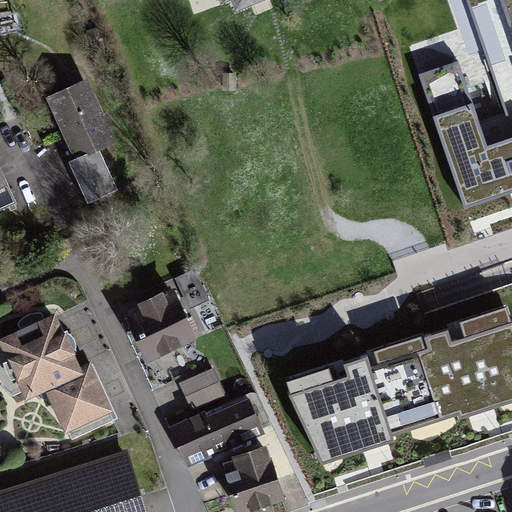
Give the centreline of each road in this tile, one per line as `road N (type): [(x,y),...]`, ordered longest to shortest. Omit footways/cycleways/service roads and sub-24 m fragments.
road 1 (residential): [(182,511),(77,266)]
road 2 (residential): [(511,461),(357,511)]
